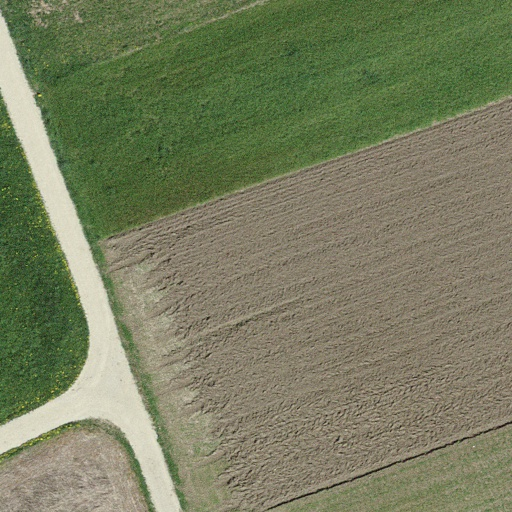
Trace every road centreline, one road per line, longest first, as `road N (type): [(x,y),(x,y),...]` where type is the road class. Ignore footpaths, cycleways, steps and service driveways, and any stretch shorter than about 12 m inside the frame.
road 1 (track): [(162,511),(0,69)]
road 2 (track): [(110,370),(0,424)]
